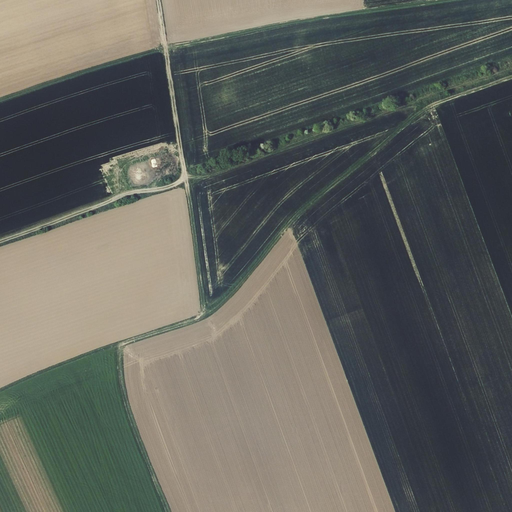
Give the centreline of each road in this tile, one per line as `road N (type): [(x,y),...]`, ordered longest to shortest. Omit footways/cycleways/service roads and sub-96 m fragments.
road 1 (track): [(511,76),(420,112),(308,204),(204,315),(185,179)]
road 2 (track): [(511,69),(185,179)]
road 3 (track): [(167,46),(451,0)]
road 4 (track): [(204,315),(115,345),(125,400),(167,511)]
road 5 (track): [(185,179),(0,241)]
road 6 (track): [(0,96),(167,46)]
road 7 (track): [(167,46),(185,179)]
